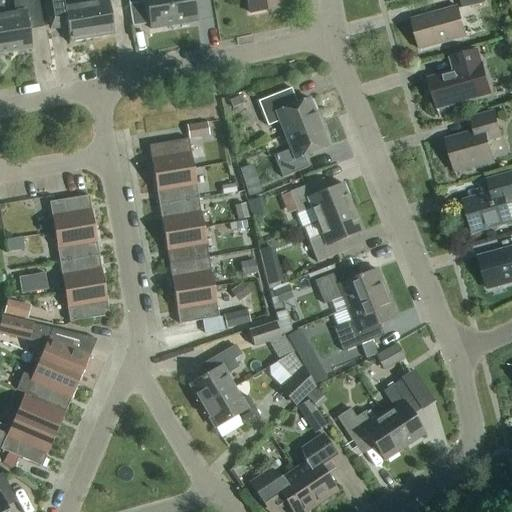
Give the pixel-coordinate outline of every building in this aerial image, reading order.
[(2,16),(9,54),(31,50),(27,23),(41,21),(37,0),(12,0),(14,14),(2,16)] [(74,0),(75,4),(69,5),(68,0),(43,0),(49,32),(66,29),(69,44),(92,40),(85,0),(74,0)] [(85,0),(92,40),(114,37),(108,0),(98,0),(97,0),(85,0)] [(145,0),(150,31),(174,27),(170,0),(145,0)] [(170,0),(174,27),(197,23),(192,0),(170,0)] [(246,0),(249,14),(283,9),(281,0),(246,0)] [(460,0),(462,10),(486,5),(484,0),(460,0)] [(420,52),(467,38),(458,8),(412,21),(420,52)] [(0,55),(9,54),(2,16),(0,16),(0,55)] [(471,81),(485,77),(477,52),(451,59),(455,73),(429,81),(437,110),(476,99),(471,81)] [(314,113),(309,100),(297,104),(291,90),(257,103),(267,128),(279,123),(285,137),(320,123),(316,113),(314,113)] [(240,98),(229,102),(232,110),(243,105),(240,98)] [(488,142),(502,138),(495,113),(471,120),(475,134),(446,142),(455,173),(494,162),(488,142)] [(206,123),(186,127),(189,140),(208,137),(206,123)] [(325,133),(320,123),(285,137),(290,151),(273,158),(282,179),(308,169),(303,158),(328,148),(322,134),(325,133)] [(153,177),(193,170),(188,140),(148,147),(153,177)] [(198,200),(193,170),(153,177),(158,207),(198,200)] [(506,203),(511,201),(511,175),(488,182),(492,196),(464,203),(472,234),(511,223),(506,203)] [(311,210),(316,224),(352,209),(343,185),(319,195),(315,183),(289,194),(297,215),(311,210)] [(235,185),(222,188),(224,196),(237,194),(235,185)] [(262,194),(260,187),(246,192),(249,198),(262,194)] [(49,204),(54,234),(93,227),(88,198),(49,204)] [(203,230),(198,200),(158,207),(164,236),(203,230)] [(249,220),(246,206),(235,208),(238,222),(249,220)] [(352,209),(316,224),(322,237),(308,243),(317,264),(343,254),(338,243),(362,233),(352,209)] [(37,219),(39,232),(47,231),(45,218),(37,219)] [(245,223),(236,225),(237,232),(246,230),(245,223)] [(98,257),(93,227),(54,234),(59,264),(98,257)] [(208,260),(203,230),(164,236),(169,266),(208,260)] [(20,253),(18,240),(6,242),(8,255),(20,253)] [(488,290),(511,283),(511,249),(480,259),(488,290)] [(103,287),(98,257),(59,264),(64,294),(103,287)] [(213,289),(208,260),(169,266),(174,296),(213,289)] [(253,261),(239,264),(242,277),(256,274),(253,261)] [(267,275),(272,287),(285,282),(280,269),(267,275)] [(342,298),(347,310),(386,295),(376,271),(341,285),(337,274),(314,282),(324,306),(342,298)] [(34,280),(35,293),(48,291),(46,278),(34,280)] [(242,284),(230,292),(238,304),(250,295),(242,284)] [(272,292),(277,305),(293,299),(288,286),(272,292)] [(103,287),(64,294),(69,324),(108,317),(103,287)] [(213,289),(174,296),(179,326),(218,319),(213,289)] [(386,295),(347,310),(352,322),(333,330),(342,353),(365,344),(360,333),(396,319),(386,295)] [(26,321),(29,306),(7,301),(3,315),(26,321)] [(222,317),(226,330),(250,324),(246,310),(222,317)] [(277,323),(248,331),(253,348),(280,340),(279,336),(291,332),(286,312),(275,315),(277,323)] [(1,316),(0,321),(0,335),(28,343),(29,342),(32,326),(33,324),(1,316)] [(75,336),(52,330),(44,347),(36,368),(77,385),(89,357),(73,350),(70,349),(75,336)] [(299,331),(290,334),(295,350),(304,347),(299,331)] [(397,345),(375,357),(383,372),(405,360),(397,345)] [(202,408),(233,390),(225,376),(238,369),(233,361),(237,359),(231,348),(206,364),(211,373),(190,386),(202,408)] [(276,365),(290,380),(280,390),(295,407),(314,389),(302,369),(292,354),(276,365)] [(311,357),(301,362),(315,387),(325,381),(311,357)] [(77,385),(36,368),(31,378),(22,374),(15,392),(24,395),(65,413),(77,385)] [(382,393),(393,409),(382,416),(404,449),(425,436),(406,407),(416,400),(402,380),(382,393)] [(240,401),(233,390),(202,408),(215,429),(236,417),(242,427),(258,417),(247,397),(240,401)] [(12,423),(53,440),(65,413),(24,395),(12,423)] [(327,425),(309,402),(298,410),(314,434),(327,425)] [(404,449),(382,416),(372,423),(365,413),(355,419),(350,410),(336,419),(352,443),(365,434),(384,462),(404,449)] [(12,423),(6,438),(0,435),(0,449),(1,450),(0,451),(41,469),(53,440),(12,423)] [(305,464),(293,472),(317,507),(337,493),(328,479),(344,468),(322,436),(300,450),(305,464)] [(281,480),(271,470),(249,485),(267,511),(277,511),(286,506),(290,511),(309,511),(317,507),(293,472),(281,480)] [(0,511),(6,511),(5,509),(16,503),(2,475),(0,475),(0,511)] [(494,500),(503,496),(497,483),(488,487),(494,500)]
